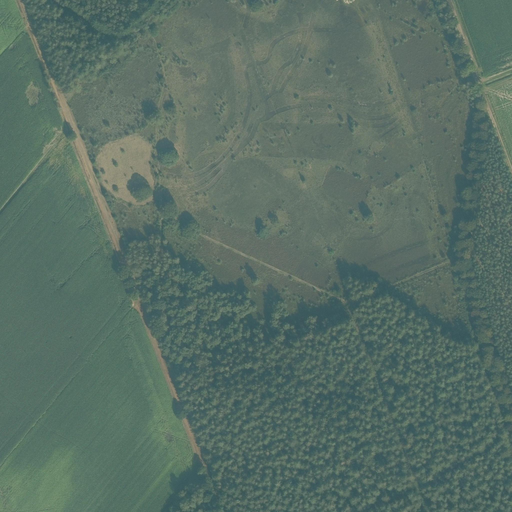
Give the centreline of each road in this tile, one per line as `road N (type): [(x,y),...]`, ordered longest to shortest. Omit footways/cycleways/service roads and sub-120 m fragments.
road 1 (track): [(448,0),(482,92),(466,269),(511,411)]
road 2 (track): [(21,0),(153,331)]
road 3 (track): [(163,215),(157,119),(165,80),(142,25),(170,0)]
road 4 (track): [(341,302),(425,511)]
road 5 (track): [(341,302),(163,215)]
road 6 (track): [(334,511),(413,482),(511,424)]
road 7 (track): [(225,511),(153,331)]
road 8 (track): [(464,246),(446,262),(341,302)]
road 9 (track): [(153,331),(163,331),(163,215)]
